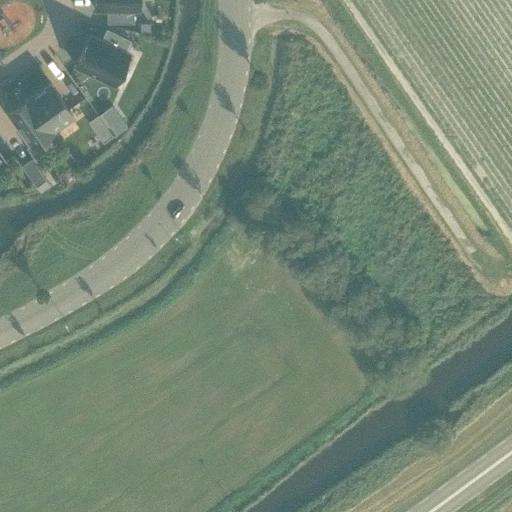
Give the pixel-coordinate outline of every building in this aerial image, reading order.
[(94,4),(94,8),(108,8),(107,20),(133,21),(133,8),(138,8),(138,0),(96,0),(96,4),(94,4)] [(152,22),(142,22),(142,32),(152,32),(152,22)] [(85,43),(75,64),(115,83),(129,54),(124,51),(129,40),(106,29),(101,40),(89,34),(88,38),(89,38),(87,43),(85,43)] [(50,82),(30,96),(54,129),(73,115),(50,82)] [(30,95),(6,112),(30,145),(28,147),(35,157),(47,149),(40,140),(54,130),(54,129),(30,96),(30,95)] [(117,113),(104,122),(113,135),(126,126),(117,113)] [(103,142),(113,135),(104,122),(98,114),(88,121),(103,142)] [(36,186),(46,179),(31,158),(21,165),(36,186)] [(46,179),(37,186),(41,191),(50,185),(46,179)]
